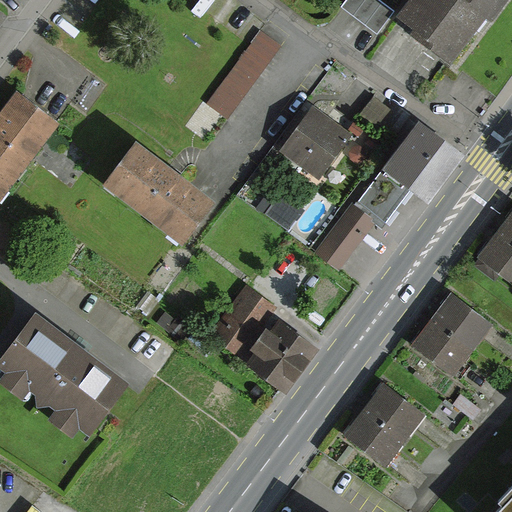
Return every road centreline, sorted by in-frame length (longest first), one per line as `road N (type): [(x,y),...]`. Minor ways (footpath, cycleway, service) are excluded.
road 1 (primary): [(234,511),(511,138)]
road 2 (residential): [(263,0),(455,132)]
